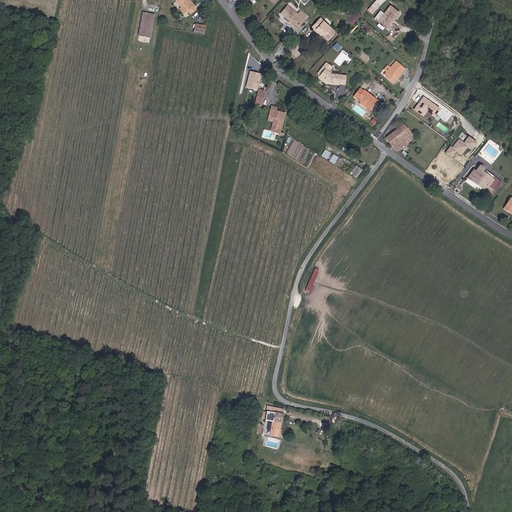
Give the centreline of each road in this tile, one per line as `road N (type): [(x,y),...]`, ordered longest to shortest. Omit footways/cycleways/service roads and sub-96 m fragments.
road 1 (unclassified): [(388,150),(299,280),(277,390),(291,404),(395,435),(441,464),(466,491),(468,511)]
road 2 (tertiary): [(223,0),(274,62),(378,143)]
road 3 (tertiary): [(444,0),(419,74),(378,143)]
road 4 (tertiary): [(388,150),(511,236)]
